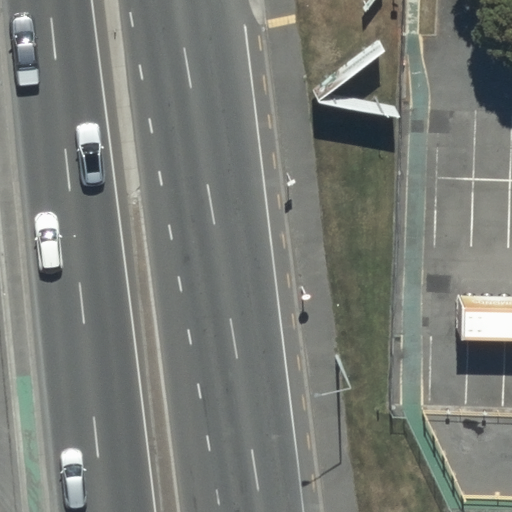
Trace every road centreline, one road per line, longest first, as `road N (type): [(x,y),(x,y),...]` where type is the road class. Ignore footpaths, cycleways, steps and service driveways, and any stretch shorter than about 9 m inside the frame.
road 1 (trunk): [(165,0),(182,39),(259,511)]
road 2 (trunk): [(101,511),(55,75),(68,0)]
